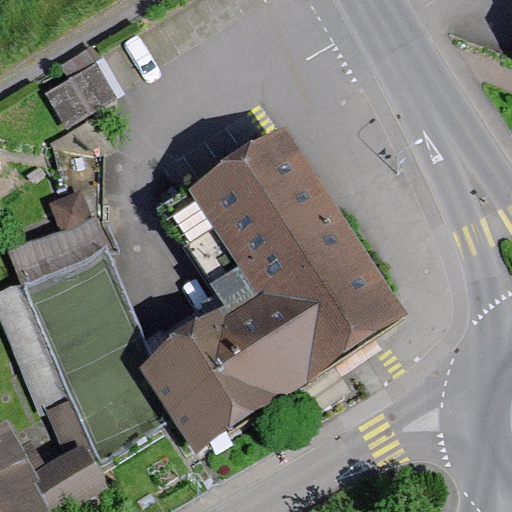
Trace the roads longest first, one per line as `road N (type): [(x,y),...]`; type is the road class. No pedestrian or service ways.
road 1 (residential): [(375,0),(511,259)]
road 2 (residential): [(479,414),(432,419),(263,511)]
